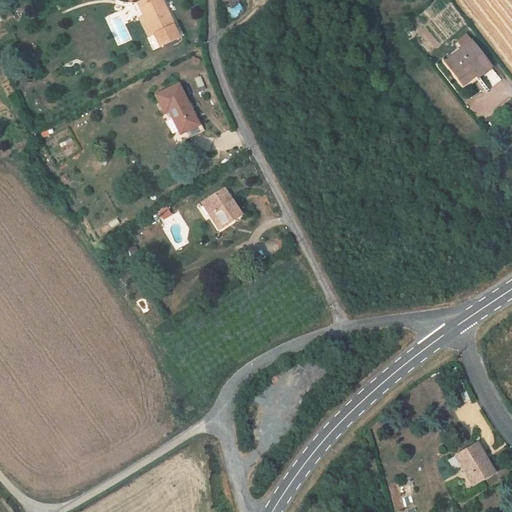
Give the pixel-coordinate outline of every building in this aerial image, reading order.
[(173,26),(175,25),(162,0),(142,0),(137,3),(141,10),(145,8),(148,14),(143,16),(153,36),(154,35),(160,47),(179,38),(173,26)] [(149,38),(153,36),(143,16),(139,18),(149,38)] [(478,78),(491,67),(472,42),(445,62),(458,79),(471,69),(475,74),(478,78)] [(471,69),(458,79),(463,84),(475,74),(471,69)] [(199,125),(179,85),(156,96),(165,113),(169,111),(181,134),(199,125)] [(204,131),(201,124),(199,125),(181,134),(184,141),(204,131)] [(219,230),(241,216),(224,189),(206,201),(214,213),(210,216),(219,230)] [(210,216),(214,213),(206,201),(202,204),(210,216)] [(464,465),(475,485),(495,473),(477,444),(457,456),(463,466),(464,465)] [(450,460),(456,470),(462,467),(463,466),(457,456),(450,460)] [(462,467),(473,486),(475,485),(464,465),(463,466),(462,467)]
